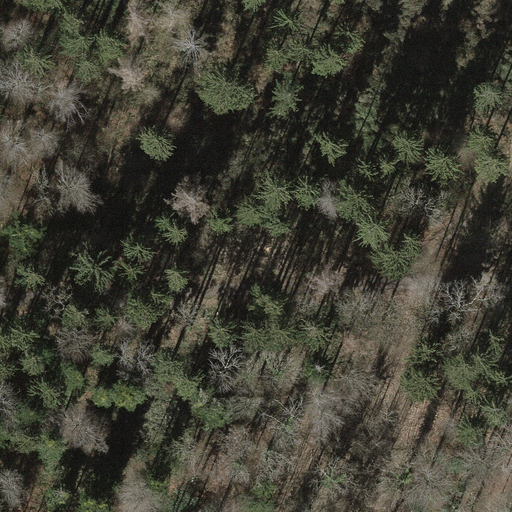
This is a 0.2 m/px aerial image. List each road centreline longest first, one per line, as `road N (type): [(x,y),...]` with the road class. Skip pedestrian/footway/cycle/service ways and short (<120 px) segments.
road 1 (track): [(0,300),(511,282)]
road 2 (track): [(511,160),(415,283)]
